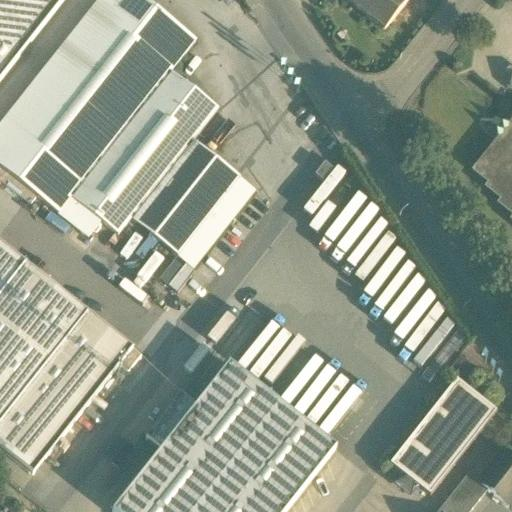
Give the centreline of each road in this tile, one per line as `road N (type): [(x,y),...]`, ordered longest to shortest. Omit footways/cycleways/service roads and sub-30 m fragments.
road 1 (unclassified): [(371,138),(511,342)]
road 2 (unclassified): [(371,138),(481,0)]
road 3 (unclassified): [(277,0),(371,138)]
